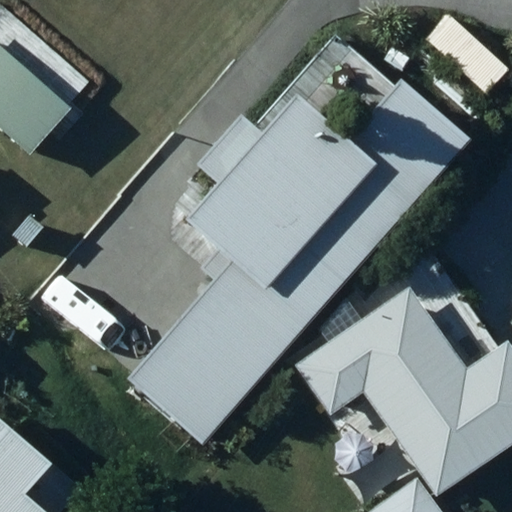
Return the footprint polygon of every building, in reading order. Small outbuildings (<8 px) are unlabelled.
[(3,0),(0,0),(0,128),(32,158),(97,87),(3,0)] [(353,74),(372,96),(393,78),(374,56),(353,74)] [(408,76),(373,108),(392,129),(427,97),(408,76)] [(392,129),(315,126),(311,218),(388,221),(392,129)] [(18,218),(5,236),(18,246),(31,229),(18,218)] [(198,268),(159,308),(181,330),(220,290),(198,268)] [(353,392),(426,497),(511,436),(511,374),(489,342),(451,369),(395,288),(285,365),(320,415),(353,392)] [(432,511),(409,479),(363,511),(432,511)]
